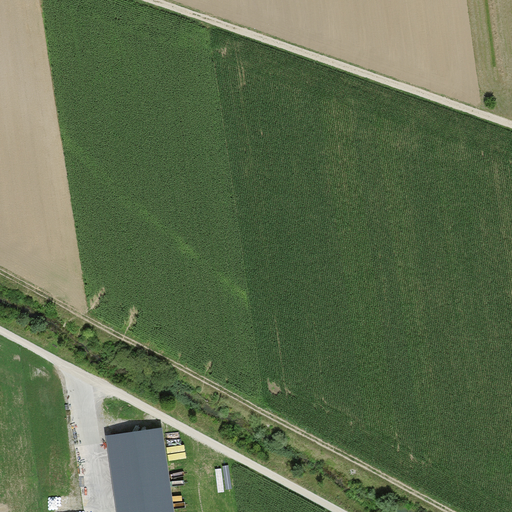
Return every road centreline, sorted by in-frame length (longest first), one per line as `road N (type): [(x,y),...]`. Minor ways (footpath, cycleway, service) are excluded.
road 1 (track): [(446,511),(0,274)]
road 2 (track): [(511,123),(149,0)]
